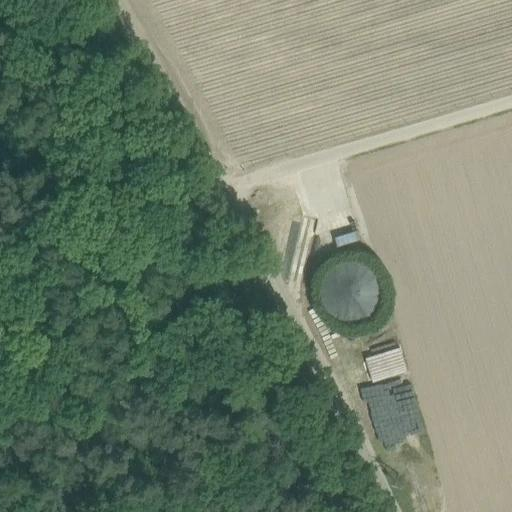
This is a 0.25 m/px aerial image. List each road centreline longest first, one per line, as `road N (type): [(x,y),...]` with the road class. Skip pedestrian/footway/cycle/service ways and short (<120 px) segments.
road 1 (unclassified): [(232,191),(390,511)]
road 2 (unclassified): [(511,105),(232,191)]
road 3 (unclassified): [(129,0),(232,191)]
